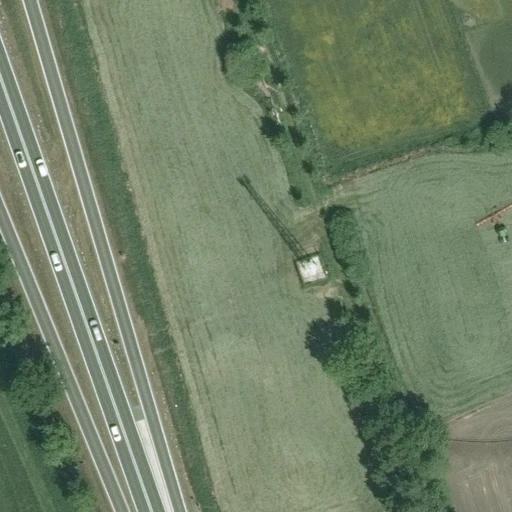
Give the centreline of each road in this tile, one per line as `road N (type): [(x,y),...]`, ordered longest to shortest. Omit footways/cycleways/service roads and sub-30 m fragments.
road 1 (trunk): [(171,511),(155,431),(29,0)]
road 2 (trunk): [(151,511),(0,77)]
road 3 (trunk): [(0,216),(121,511)]
road 4 (track): [(242,0),(343,285)]
